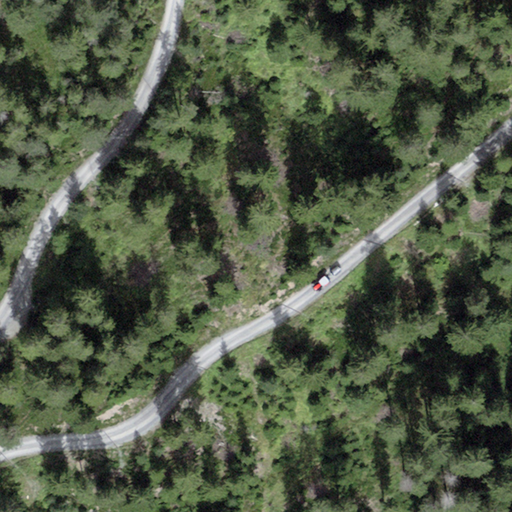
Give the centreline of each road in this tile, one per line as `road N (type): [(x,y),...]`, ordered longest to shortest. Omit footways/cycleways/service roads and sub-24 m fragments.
road 1 (track): [(0,453),(101,441),(138,428),(210,350),(311,293),(511,128)]
road 2 (track): [(176,0),(159,66),(123,133),(50,209),(0,323)]
